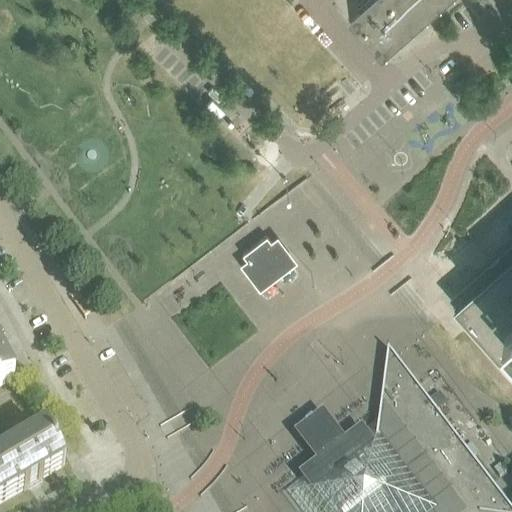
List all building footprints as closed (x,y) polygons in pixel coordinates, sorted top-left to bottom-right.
[(352,0),(382,33),(384,30),(385,31),(420,0),(352,0)] [(249,262),(252,266),(252,265),(261,277),(282,261),(284,259),(275,248),(276,247),(274,244),(267,235),(264,237),(242,253),(249,262)] [(511,256),(457,304),(474,323),(473,324),(511,368),(511,256)] [(300,477),(280,492),(295,511),(511,511),(492,485),(417,387),(390,353),(390,352),(391,352),(391,351),(391,350),(390,350),(389,350),(388,350),(388,351),(388,352),(389,353),(383,398),(381,415),(346,442),(343,444),(355,459),(331,479),(318,463),(316,464),(316,465),(300,477)] [(0,356),(0,388),(14,381),(0,356)] [(0,458),(0,499),(3,505),(63,469),(43,434),(0,458)]
